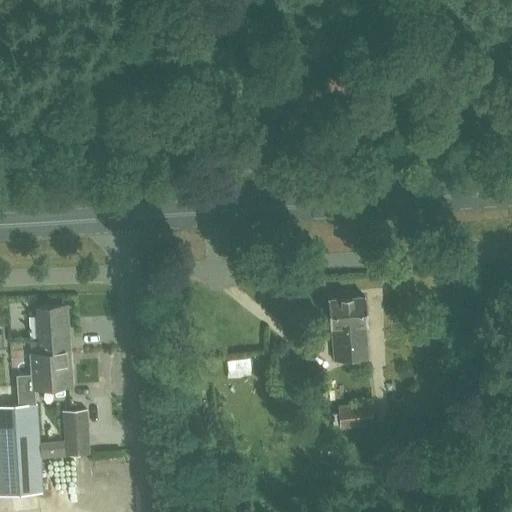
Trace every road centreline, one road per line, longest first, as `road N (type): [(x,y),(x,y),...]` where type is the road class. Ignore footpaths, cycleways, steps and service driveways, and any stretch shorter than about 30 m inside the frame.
road 1 (primary): [(198,217),(511,194)]
road 2 (unclassified): [(511,251),(202,265)]
road 3 (unclassified): [(120,272),(149,511)]
road 4 (track): [(198,217),(200,0)]
road 5 (unclassified): [(120,272),(0,274)]
